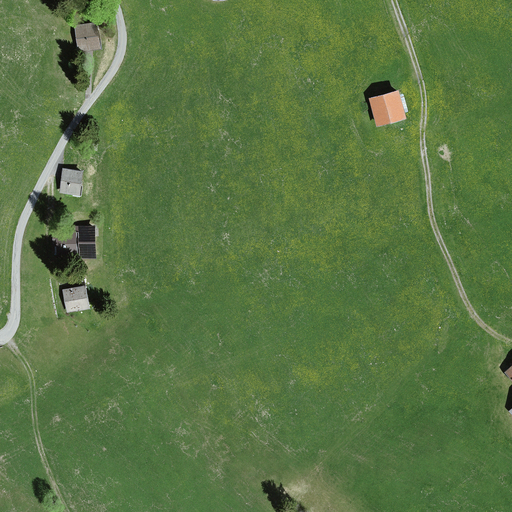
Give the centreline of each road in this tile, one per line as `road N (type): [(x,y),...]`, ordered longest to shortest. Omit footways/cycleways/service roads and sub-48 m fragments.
road 1 (track): [(396,0),(422,84),(433,221),(468,306),(511,343)]
road 2 (unclassified): [(114,0),(121,52),(28,208),(17,243),(14,323),(0,338)]
road 3 (track): [(49,169),(59,301)]
